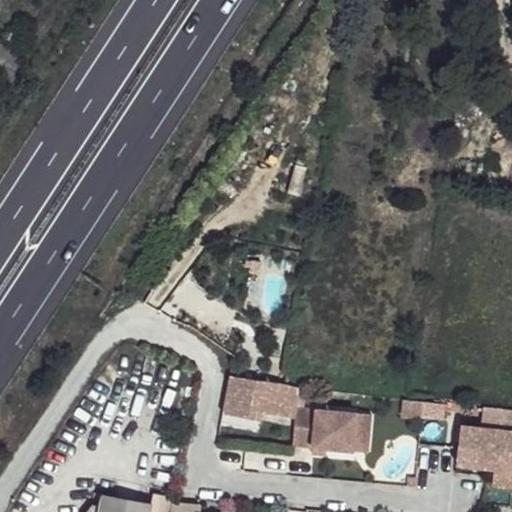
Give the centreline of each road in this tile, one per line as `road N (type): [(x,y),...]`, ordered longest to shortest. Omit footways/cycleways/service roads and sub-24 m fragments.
road 1 (residential): [(0,505),(122,324),(140,325),(205,363),(203,476),(238,486),(472,502)]
road 2 (motorway): [(0,342),(220,0)]
road 3 (motorway): [(156,0),(0,239)]
